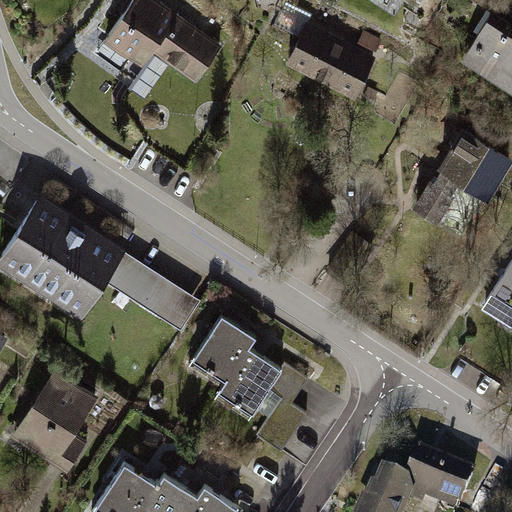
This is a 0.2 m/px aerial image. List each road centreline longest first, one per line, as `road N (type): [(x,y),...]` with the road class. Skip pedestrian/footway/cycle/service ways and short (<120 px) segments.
road 1 (residential): [(0,106),(397,372)]
road 2 (residential): [(397,372),(301,511)]
road 3 (residential): [(397,372),(511,444)]
